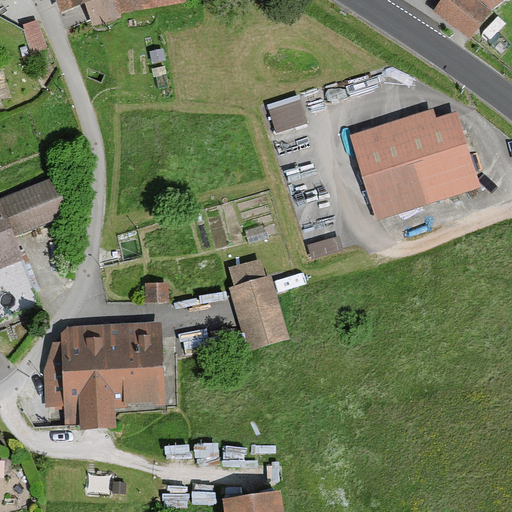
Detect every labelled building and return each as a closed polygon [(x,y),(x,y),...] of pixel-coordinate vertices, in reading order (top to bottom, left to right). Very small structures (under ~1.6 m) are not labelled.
[(188,0),(53,0),(61,18),(85,9),(89,31),(120,26),(119,18),(189,7),(188,0)] [(491,18),(487,15),(506,0),(446,0),(433,19),(471,46),(491,18)] [(25,20),(31,45),(44,41),(37,17),(25,20)] [(271,99),(277,128),(310,121),(303,92),(271,99)] [(436,124),(433,114),(349,140),(376,226),(482,193),(458,117),(436,124)] [(54,185),(0,206),(0,327),(38,313),(21,269),(24,268),(14,242),(68,221),(54,185)] [(264,283),(259,264),(228,273),(233,291),(229,293),(246,356),(289,344),(271,281),(264,283)] [(170,301),(169,282),(144,284),(146,303),(170,301)] [(66,331),(59,340),(60,373),(44,373),(44,412),(62,411),(63,432),(114,431),(114,411),(162,410),(161,330),(66,331)] [(283,511),(281,496),(224,504),(224,511),(283,511)]
